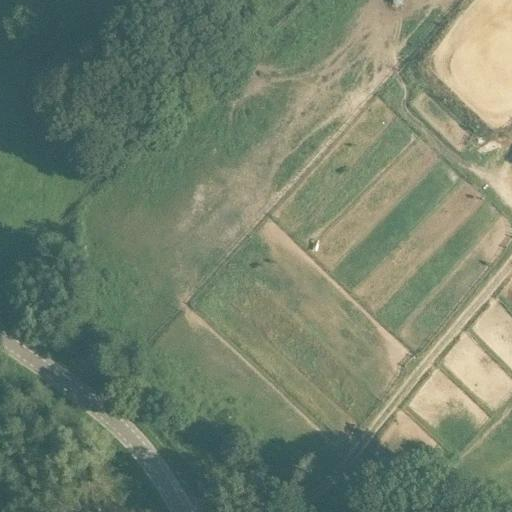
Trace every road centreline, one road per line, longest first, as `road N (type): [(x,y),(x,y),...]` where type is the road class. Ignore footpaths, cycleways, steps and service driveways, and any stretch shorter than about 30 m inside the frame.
road 1 (track): [(336,477),(511,264)]
road 2 (unclassified): [(180,511),(121,429),(0,337)]
road 3 (track): [(176,504),(298,502),(336,477)]
